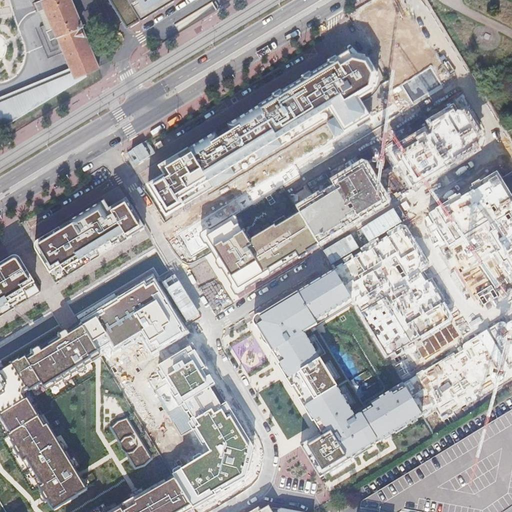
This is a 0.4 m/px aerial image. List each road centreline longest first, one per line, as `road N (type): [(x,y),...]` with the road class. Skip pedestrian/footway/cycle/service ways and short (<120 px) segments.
road 1 (residential): [(415,0),(511,152),(212,329),(210,345),(266,443),(269,463),(260,489),(220,511)]
road 2 (residential): [(0,251),(335,53),(342,27),(336,2)]
road 3 (unknown): [(508,438),(417,492),(470,507),(496,494),(506,469)]
road 4 (primary): [(153,115),(336,2)]
road 5 (primary): [(310,0),(144,100)]
road 6 (primary): [(0,208),(153,115)]
road 7 (primary): [(144,100),(0,187)]
road 8 (residential): [(203,0),(126,50),(127,74),(144,100)]
